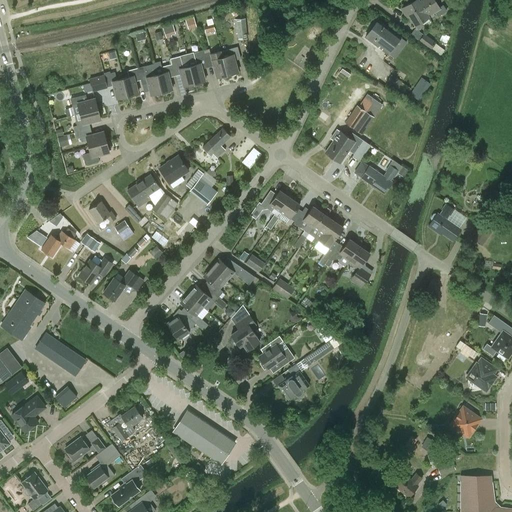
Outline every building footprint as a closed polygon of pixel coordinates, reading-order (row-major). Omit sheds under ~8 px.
[(428,16),(418,1),(418,0),(415,0),(402,9),(407,18),(410,16),(416,26),(415,26),(418,31),(424,27),(421,22),(429,18),(428,16)] [(418,1),(428,16),(435,12),(438,17),(447,12),(443,5),(439,8),(434,0),(419,0),(418,1)] [(190,28),(198,27),(195,15),(187,16),(190,28)] [(247,38),(245,18),(236,19),(238,39),(247,38)] [(388,54),(401,38),(378,20),(365,37),(388,54)] [(173,24),(163,27),(166,38),(171,36),(171,35),(175,34),(173,24)] [(204,26),(206,33),(215,31),(213,24),(204,26)] [(440,57),(445,50),(435,43),(436,43),(424,34),(419,41),(430,50),(440,57)] [(221,51),(227,75),(238,72),(235,60),(241,59),(237,47),(221,51)] [(187,54),(194,83),(205,81),(202,71),(202,68),(208,67),(204,53),(204,50),(187,54)] [(208,67),(213,65),(217,78),(227,75),(221,51),(210,54),(210,52),(204,53),(208,67)] [(174,76),(180,74),(184,86),(194,83),(187,54),(170,59),(171,64),(174,76)] [(170,93),(169,90),(172,89),(169,77),(174,76),(171,64),(161,67),(160,61),(154,63),(161,92),(162,92),(163,94),(170,93)] [(161,92),(154,63),(153,63),(154,64),(138,68),(141,79),(142,84),(148,83),(151,95),(161,92)] [(123,77),(128,96),(138,94),(135,81),(141,79),(138,68),(127,70),(128,76),(123,77)] [(110,72),(104,73),(104,75),(107,86),(113,85),(114,89),(117,99),(128,96),(123,77),(116,79),(115,72),(110,73),(110,72)] [(99,77),(90,79),(91,83),(92,88),(93,90),(102,88),(107,86),(104,75),(101,76),(99,77)] [(419,101),(430,84),(421,78),(410,95),(419,101)] [(80,114),(98,109),(97,108),(100,108),(98,100),(95,101),(95,99),(87,101),(86,94),(70,98),(75,115),(80,114)] [(365,111),(353,129),(362,135),(374,117),(383,105),(375,99),(367,94),(358,106),(365,111)] [(365,111),(358,106),(357,105),(345,123),(353,129),(365,111)] [(88,122),(100,119),(98,109),(80,114),(81,120),(76,121),(76,126),(73,127),(74,132),(90,129),(88,122)] [(221,146),(231,136),(223,128),(202,147),(210,156),(213,153),(217,158),(225,150),(221,146)] [(87,140),(89,147),(106,142),(103,131),(92,135),(90,129),(74,132),(76,139),(80,138),(81,142),(87,140)] [(355,142),(352,139),(339,131),(325,152),(340,163),(355,142)] [(59,136),(60,145),(70,144),(69,135),(59,136)] [(370,145),(363,140),(354,153),(352,156),(359,161),(370,145)] [(99,161),(97,155),(109,152),(108,150),(111,149),(109,141),(106,142),(89,147),(90,152),(82,155),(85,165),(99,161)] [(249,169),(261,155),(255,149),(243,162),(249,169)] [(178,155),(159,168),(169,183),(188,170),(178,155)] [(389,165),(390,166),(386,171),(387,172),(383,177),(369,167),(362,178),(361,178),(384,194),(392,182),(390,181),(393,176),(394,177),(398,171),(399,171),(402,167),(392,160),(389,165)] [(354,173),(362,178),(369,167),(362,162),(354,173)] [(398,173),(404,177),(408,170),(403,166),(398,173)] [(151,193),(159,188),(150,175),(142,180),(151,193)] [(191,189),(197,194),(206,183),(199,178),(191,189)] [(151,193),(142,180),(135,185),(144,198),(149,195),(151,193)] [(144,198),(135,185),(127,190),(136,203),(144,198)] [(155,205),(164,193),(160,187),(159,188),(151,193),(149,195),(151,198),(155,205)] [(275,207),(280,211),(289,197),(279,190),(276,195),(270,190),(261,204),(272,212),(275,207)] [(159,214),(171,199),(171,198),(164,193),(155,205),(152,209),(159,214)] [(139,207),(151,198),(149,195),(144,198),(136,203),(139,207)] [(290,218),(300,204),(289,197),(280,211),(290,218)] [(171,199),(159,214),(166,219),(177,204),(171,199)] [(110,222),(116,218),(111,211),(109,212),(101,201),(88,209),(98,224),(107,217),(110,222)] [(309,233),(323,213),(313,206),(304,219),(299,216),(294,223),(299,227),(305,226),(307,223),(313,227),(308,233),(309,233)] [(143,219),(136,211),(131,216),(137,223),(143,219)] [(319,240),(323,234),(333,220),(323,213),(309,233),(315,237),(312,241),(316,244),(319,240)] [(431,219),(433,220),(428,227),(437,233),(439,231),(452,241),(460,229),(437,214),(435,213),(433,213),(431,217),(431,219)] [(270,220),(274,223),(278,218),(274,215),(270,220)] [(180,234),(186,238),(200,222),(195,217),(180,234)] [(471,238),(482,245),(496,224),(485,217),(471,238)] [(122,238),(132,231),(124,220),(114,227),(122,238)] [(274,223),(270,220),(266,226),(271,229),(274,223)] [(334,240),(343,227),(333,220),(323,234),(319,240),(328,247),(326,251),(326,252),(319,263),(323,266),(339,244),(334,240)] [(52,257),(61,242),(69,248),(75,240),(73,239),(75,234),(68,229),(65,234),(62,231),(56,239),(51,235),(41,249),(52,257)] [(27,237),(40,246),(46,237),(36,230),(27,237)] [(81,241),(94,251),(101,243),(87,233),(81,241)] [(302,243),(306,237),(302,234),(298,240),(302,243)] [(141,248),(147,241),(143,237),(137,243),(141,248)] [(348,262),(350,260),(352,256),(361,244),(357,241),(355,243),(349,239),(340,253),(338,251),(334,256),(338,259),(340,259),(337,262),(345,267),(348,262)] [(302,243),(298,240),(294,245),(298,249),(302,243)] [(366,266),(365,260),(370,253),(363,249),(365,247),(361,244),(352,256),(350,260),(348,262),(357,269),(356,270),(363,274),(368,267),(366,266)] [(239,258),(245,260),(249,252),(244,250),(239,258)] [(246,262),(259,271),(265,263),(252,254),(246,262)] [(79,276),(90,284),(98,272),(103,276),(112,263),(104,258),(99,266),(90,260),(79,276)] [(212,268),(226,280),(232,273),(236,276),(243,268),(235,262),(228,270),(218,261),(212,268)] [(217,290),(226,280),(212,268),(203,278),(213,287),(210,291),(218,298),(221,293),(217,290)] [(144,280),(139,277),(129,270),(121,280),(131,287),(137,290),(144,280)] [(368,278),(363,274),(356,284),(361,287),(368,278)] [(114,300),(125,285),(114,277),(103,293),(114,300)] [(281,294),(288,284),(279,278),(273,288),(281,294)] [(294,288),(288,284),(281,294),(288,298),(294,288)] [(189,294),(203,307),(207,310),(218,298),(210,291),(206,295),(196,286),(189,294)] [(25,290),(14,306),(24,313),(25,314),(33,319),(44,303),(25,290)] [(194,316),(203,307),(189,294),(180,304),(190,313),(186,318),(194,325),(199,319),(194,316)] [(24,313),(14,306),(1,325),(21,339),(30,327),(29,326),(33,319),(25,314),(24,313)] [(259,341),(255,336),(250,328),(255,325),(248,315),(237,322),(241,327),(230,335),(239,347),(242,345),(245,351),(259,341)] [(511,352),(511,336),(502,330),(499,328),(503,322),(493,315),(487,323),(501,332),(490,347),(507,359),(511,352)] [(188,332),(194,325),(186,318),(181,322),(177,316),(166,324),(177,339),(188,332)] [(316,328),(322,337),(332,329),(323,323),(316,328)] [(75,376),(86,359),(46,332),(34,348),(75,376)] [(277,361),(281,366),(293,357),(286,347),(280,352),(276,345),(283,340),(279,335),(260,349),(263,353),(258,357),(261,362),(259,364),(264,369),(266,368),(266,369),(277,361)] [(462,350),(466,344),(460,340),(456,346),(462,350)] [(309,365),(334,347),(330,341),(308,356),(304,358),(309,365)] [(478,352),(472,349),(468,355),(473,358),(478,352)] [(0,383),(13,373),(0,356),(0,383)] [(479,386),(485,390),(495,377),(493,375),(497,370),(481,358),(477,364),(476,363),(466,377),(474,382),(473,384),(475,386),(477,387),(479,386)] [(288,399),(309,385),(299,370),(278,385),(288,399)] [(15,377),(23,387),(30,382),(22,372),(15,377)] [(69,385),(57,396),(60,398),(71,388),(69,385)] [(59,398),(65,406),(79,397),(73,388),(59,398)] [(33,416),(45,407),(36,396),(25,405),(24,405),(12,415),(25,432),(38,422),(33,416)] [(131,425),(143,417),(134,406),(121,416),(124,419),(119,422),(112,428),(122,441),(134,433),(134,429),(131,425)] [(468,437),(476,424),(469,419),(473,413),(462,406),(453,420),(454,427),(468,437)] [(173,431),(211,456),(221,463),(235,442),(187,410),(173,431)] [(0,451),(10,444),(2,433),(7,429),(0,421),(0,420),(0,451)] [(411,436),(405,445),(410,449),(416,440),(411,436)] [(74,461),(80,456),(90,449),(80,437),(65,448),(74,461)] [(98,452),(105,447),(98,437),(91,442),(98,452)] [(422,447),(428,451),(434,441),(428,437),(422,447)] [(120,455),(112,443),(106,448),(114,459),(120,455)] [(427,454),(432,467),(453,459),(448,446),(427,454)] [(85,476),(94,487),(100,483),(102,484),(114,475),(103,460),(93,468),(94,469),(85,476)] [(120,488),(111,495),(112,497),(112,499),(113,501),(114,502),(115,503),(117,504),(119,505),(139,490),(134,483),(147,474),(140,464),(121,479),(124,483),(119,487),(120,488)] [(47,490),(34,472),(21,482),(26,488),(24,489),(24,492),(27,495),(29,496),(31,495),(34,499),(28,504),(33,511),(42,504),(38,497),(47,490)] [(417,485),(416,484),(421,478),(415,473),(410,479),(403,473),(393,484),(408,497),(417,485)] [(511,511),(511,508),(500,507),(499,506),(496,503),(494,501),(491,482),(492,481),(492,475),(491,475),(491,476),(480,476),(480,477),(477,477),(477,476),(472,476),(461,476),(461,475),(460,475),(460,481),(461,481),(461,511),(511,511)] [(149,501),(150,500),(145,493),(135,501),(138,506),(130,511),(151,511),(155,510),(149,501)]
